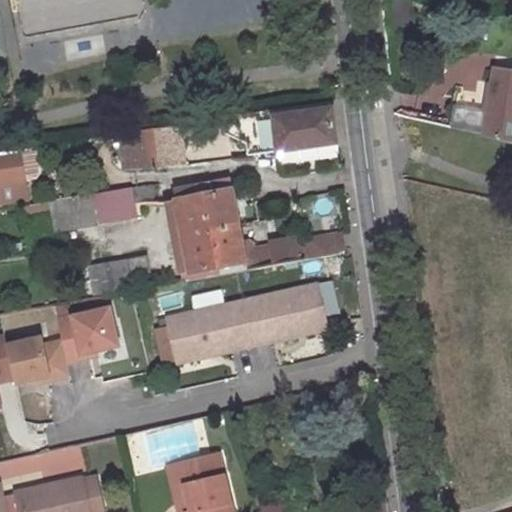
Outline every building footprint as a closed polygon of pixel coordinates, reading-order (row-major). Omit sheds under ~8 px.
[(22,0),(28,35),(145,16),(142,0),(22,0)] [(449,127),(511,140),(511,71),(496,69),(491,102),(456,96),(449,127)] [(306,91),(320,89),(319,83),(305,85),(306,91)] [(274,109),(242,114),(247,143),(248,150),(277,146),(279,159),(338,152),(333,107),(275,115),(274,109)] [(247,143),(242,114),(238,115),(239,121),(225,124),(223,126),(223,129),(226,132),(247,143)] [(187,166),(180,124),(152,128),(157,168),(158,169),(187,166)] [(152,128),(120,134),(123,159),(132,158),(134,169),(157,168),(152,128)] [(35,147),(0,151),(0,203),(26,200),(23,181),(35,180),(39,174),(35,147)] [(280,167),(339,160),(338,152),(279,159),(280,167)] [(191,272),(192,279),(218,274),(210,229),(239,224),(231,178),(175,189),(176,200),(167,202),(181,274),(191,272)] [(132,188),(134,202),(149,200),(153,195),(153,184),(132,188)] [(132,188),(50,202),(52,213),(55,231),(137,217),(134,202),(132,188)] [(50,202),(23,206),(26,217),(52,213),(50,202)] [(210,229),(218,274),(248,269),(345,252),(342,233),(296,241),(296,238),(269,243),(270,245),(253,248),(253,243),(247,240),(243,241),(239,224),(210,229)] [(87,252),(64,255),(67,270),(79,269),(84,297),(129,289),(152,285),(147,256),(89,265),(87,252)] [(191,272),(181,274),(182,281),(192,279),(191,272)] [(318,287),(243,304),(253,350),(297,340),(296,335),(306,333),(307,338),(328,333),(318,287)] [(217,358),(253,350),(243,304),(167,321),(178,367),(207,360),(206,356),(216,353),(217,358)] [(62,320),(71,365),(100,359),(99,353),(125,347),(117,309),(62,320)] [(0,385),(17,381),(7,336),(0,337),(0,385)] [(231,511),(219,456),(181,465),(192,511),(190,511),(231,511)] [(190,511),(192,511),(181,465),(170,468),(180,511),(190,511)] [(103,511),(97,479),(83,482),(82,478),(1,497),(0,490),(0,511),(103,511)] [(387,511),(386,502),(370,511),(387,511)]
